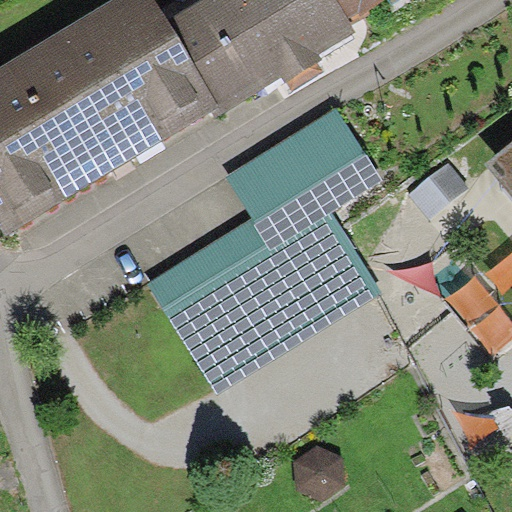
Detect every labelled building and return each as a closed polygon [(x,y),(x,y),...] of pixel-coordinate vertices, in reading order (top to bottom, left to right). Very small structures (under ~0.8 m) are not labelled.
[(311,0),(216,0),(148,41),(202,132),(208,141),(270,103),(272,108),(311,85),(308,80),(346,57),(338,44),(311,0)] [(311,0),(338,44),(410,0),(311,0)] [(0,253),(202,132),(148,41),(126,5),(0,80),(0,253)] [(135,290),(206,406),(374,303),(324,222),(373,192),(328,118),(217,186),(241,225),(135,290)] [(511,146),(480,172),(511,211),(511,146)]
